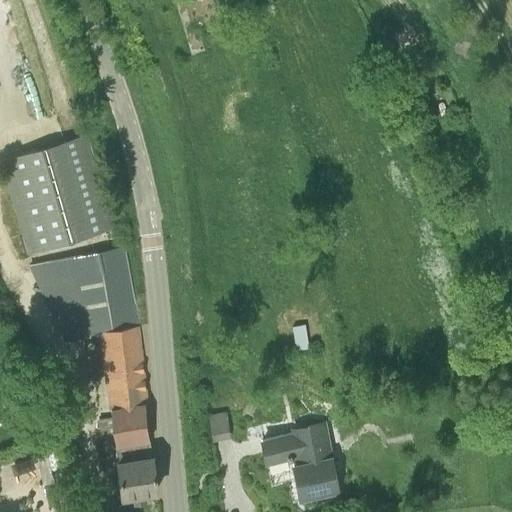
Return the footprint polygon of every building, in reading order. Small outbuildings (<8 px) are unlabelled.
[(415,90),(432,82),(419,51),(402,58),(415,90)] [(112,228),(91,157),(85,135),(66,141),(3,160),(29,251),(93,233),(112,228)] [(32,265),(67,338),(100,333),(114,431),(101,432),(103,437),(105,445),(107,465),(118,464),(122,495),(156,491),(147,422),(145,404),(147,403),(144,373),(138,326),(135,307),(133,307),(122,248),(32,265)] [(296,323),(299,347),(311,346),(308,322),(296,323)] [(230,408),(211,411),(215,438),(234,436),(230,408)] [(290,426),(291,430),(259,437),(264,461),(287,457),(288,459),(292,458),(297,481),(313,478),(316,495),(336,491),(339,491),(326,420),(290,426)] [(436,503),(435,488),(422,489),(423,504),(436,503)]
